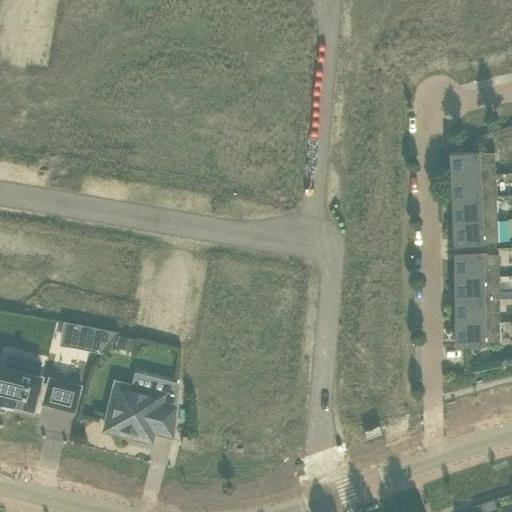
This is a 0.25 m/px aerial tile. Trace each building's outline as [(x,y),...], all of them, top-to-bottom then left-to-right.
[(132,0),(131,9),(153,13),(155,0),(132,0)] [(155,0),(153,13),(175,17),(177,0),(155,0)] [(177,0),(175,17),(196,20),(199,0),(177,0)] [(199,0),(196,20),(218,24),(222,0),(199,0)] [(273,0),(272,19),(273,20),(273,19),(311,22),(311,23),(312,23),(313,0),(273,0)] [(237,8),(236,15),(249,17),(250,9),(237,8)] [(236,15),(236,23),(248,24),(249,17),(236,15)] [(273,20),(271,35),(309,38),(311,23),(311,22),(273,19),(273,20)] [(271,35),(270,52),(308,55),(309,38),(271,35)] [(234,41),(233,49),(246,50),(247,42),(234,41)] [(233,49),(233,57),(246,58),(246,50),(233,49)] [(270,52),(269,69),(306,72),(308,55),(270,52)] [(66,63),(64,76),(72,77),(74,65),(66,63)] [(74,65),(72,77),(80,79),(82,66),(74,65)] [(269,69),(267,91),(305,94),(306,72),(269,69)] [(107,70),(105,83),(113,84),(115,72),(107,70)] [(3,72),(1,84),(9,86),(11,73),(3,72)] [(11,73),(9,86),(16,87),(19,74),(11,73)] [(135,75),(133,88),(140,89),(142,76),(135,75)] [(142,76),(140,89),(148,90),(150,78),(142,76)] [(43,79),(41,91),(49,93),(51,80),(43,79)] [(51,80),(49,93),(57,94),(59,81),(51,80)] [(177,82),(175,95),(183,96),(185,84),(177,82)] [(185,84),(183,96),(191,98),(193,85),(185,84)] [(230,85),(230,93),(243,94),(243,86),(230,85)] [(97,88),(95,99),(103,100),(105,89),(97,88)] [(105,89),(103,100),(110,102),(112,90),(105,89)] [(230,93),(229,101),(242,102),(243,94),(230,93)] [(22,115),(17,143),(18,144),(40,147),(46,110),(45,110),(36,108),(38,98),(25,95),(21,115),(22,115)] [(150,97),(148,108),(156,110),(158,98),(150,97)] [(159,98),(156,111),(164,112),(166,100),(159,98)] [(46,110),(40,147),(62,151),(69,114),(68,114),(59,112),(61,101),(47,99),(45,110),(46,110)] [(254,110),(253,124),(264,125),(264,124),(302,127),(304,103),(266,100),(265,111),(254,110)] [(69,114),(62,151),(86,155),(92,118),(81,116),(83,105),(70,103),(68,114),(69,114)] [(191,104),(189,117),(197,118),(199,105),(191,104)] [(199,105),(197,118),(204,119),(207,107),(199,105)] [(4,112),(0,135),(0,149),(16,153),(18,144),(17,143),(22,115),(21,115),(4,112)] [(107,121),(101,158),(124,162),(130,125),(131,125),(133,114),(120,112),(118,122),(107,121)] [(130,125),(124,162),(146,166),(153,128),(154,129),(156,118),(142,116),(140,126),(131,125),(130,125)] [(153,128),(146,166),(168,170),(169,170),(174,141),(175,141),(178,122),(165,119),(163,130),(154,129),(153,128)] [(252,133),(251,146),(262,147),(262,146),(300,150),(302,127),(264,124),(264,125),(263,134),(252,133)] [(226,135),(225,143),(238,144),(239,137),(226,135)] [(168,170),(167,179),(186,182),(192,144),(175,141),(174,141),(169,170),(168,170)] [(225,143),(225,151),(238,152),(238,144),(225,143)] [(192,144),(186,182),(204,185),(211,148),(192,144)] [(250,155),(249,169),(260,170),(260,169),(298,172),(300,150),(262,146),(262,147),(261,156),(250,155)] [(451,176),(495,174),(494,152),(483,153),(483,151),(450,153),(451,176)] [(223,166),(223,174),(236,175),(236,167),(223,166)] [(248,178),(247,192),(296,196),(298,172),(260,169),(260,170),(259,179),(248,178)] [(495,174),(451,176),(452,194),(452,199),(454,199),(496,197),(495,174)] [(454,199),(452,199),(452,205),(453,222),(498,220),(496,197),(454,199)] [(498,220),(453,222),(454,239),(454,245),(457,245),(477,244),(487,244),(487,242),(499,242),(498,220)] [(0,229),(0,268),(2,268),(8,231),(0,229)] [(8,231),(2,268),(20,271),(27,234),(8,231)] [(42,239),(35,276),(46,278),(44,289),(58,291),(60,280),(59,280),(65,243),(42,239)] [(65,243),(59,280),(60,280),(68,282),(67,292),(80,295),(82,284),(81,284),(87,246),(65,243)] [(87,246),(81,284),(82,284),(91,286),(89,296),(103,299),(105,288),(104,288),(110,250),(87,246)] [(110,250),(104,288),(105,288),(113,289),(112,300),(125,302),(133,254),(110,250)] [(457,253),(454,253),(454,260),(454,277),(499,276),(499,255),(487,255),(487,253),(477,253),(457,253)] [(248,276),(246,300),(247,300),(247,299),(285,302),(285,303),(286,303),(288,280),(248,276)] [(499,276),(454,277),(455,294),(455,300),(457,300),(499,299),(499,276)] [(209,286),(208,294),(220,297),(222,289),(209,286)] [(247,300),(246,316),(284,319),(285,303),(285,302),(247,299),(247,300)] [(457,300),(455,300),(455,305),(455,322),(499,322),(499,299),(457,300)] [(47,300),(45,313),(53,314),(55,302),(47,300)] [(55,302),(53,314),(60,316),(63,303),(55,302)] [(206,303),(205,311),(218,313),(219,305),(206,303)] [(92,308),(90,321),(97,322),(100,310),(92,308)] [(100,310),(97,322),(105,324),(108,311),(100,310)] [(205,311),(204,319),(216,321),(218,313),(205,311)] [(246,316),(245,332),(283,336),(284,319),(246,316)] [(64,322),(59,346),(101,354),(119,332),(64,322)] [(499,322),(455,322),(455,340),(455,346),(458,346),(488,346),(489,344),(500,344),(499,324),(499,322)] [(245,332),(243,349),(281,352),(283,336),(245,332)] [(134,351),(137,339),(119,335),(116,347),(134,351)] [(200,337),(199,344),(212,346),(213,339),(200,337)] [(199,344),(198,352),(210,354),(212,346),(199,344)] [(243,349),(242,367),(280,370),(281,352),(243,349)] [(0,365),(0,404),(12,408),(13,406),(34,411),(37,398),(44,399),(42,404),(75,412),(81,386),(49,378),(47,385),(41,383),(43,376),(0,365)] [(173,437),(175,417),(178,383),(135,372),(132,384),(116,380),(104,427),(123,432),(124,428),(132,430),(130,437),(153,443),(155,433),(173,437)] [(223,381),(222,396),(231,397),(229,422),(272,426),(274,399),(247,397),(249,384),(223,381)] [(194,437),(183,436),(182,447),(193,448),(194,437)]
